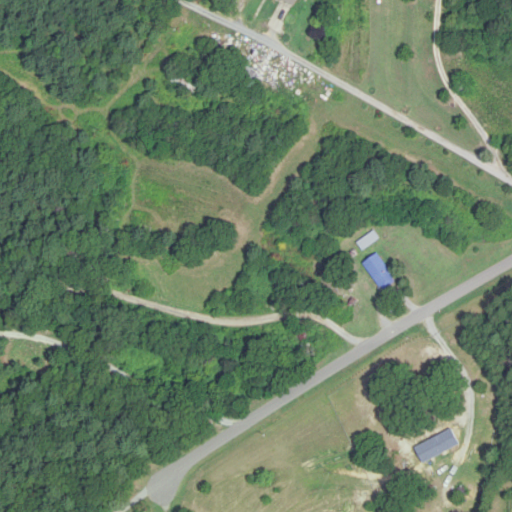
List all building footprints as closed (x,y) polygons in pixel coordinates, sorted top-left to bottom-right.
[(276,0),(295,10),(300,0),(276,0)] [(174,84),(194,92),(197,85),(177,77),(174,84)] [(358,243),(364,252),(382,241),(376,232),(358,243)] [(399,283),(379,253),(364,263),(384,293),(399,283)] [(251,349),(242,349),(242,362),(251,362),(251,349)] [(415,439),(417,456),(450,453),(448,435),(415,439)]
